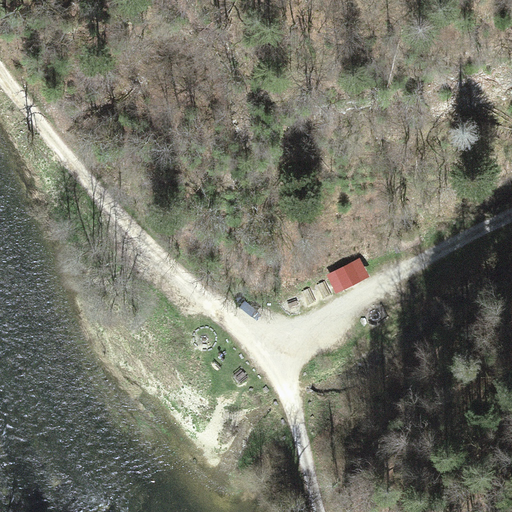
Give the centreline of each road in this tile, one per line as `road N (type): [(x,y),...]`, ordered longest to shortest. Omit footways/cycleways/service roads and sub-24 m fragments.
road 1 (track): [(263,359),(97,200),(0,77)]
road 2 (track): [(263,359),(392,271),(511,217)]
road 3 (unclassified): [(320,511),(263,359)]
